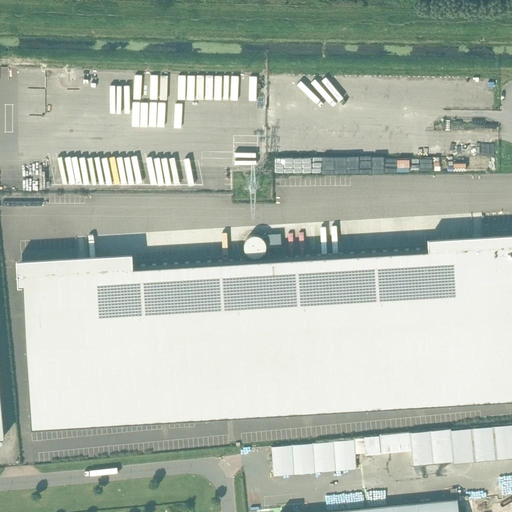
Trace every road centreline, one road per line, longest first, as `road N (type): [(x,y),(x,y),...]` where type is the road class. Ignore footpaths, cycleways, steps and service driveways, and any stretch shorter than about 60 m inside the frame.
road 1 (track): [(496,71),(0,61)]
road 2 (unclassified): [(0,486),(196,468),(221,475),(230,511)]
